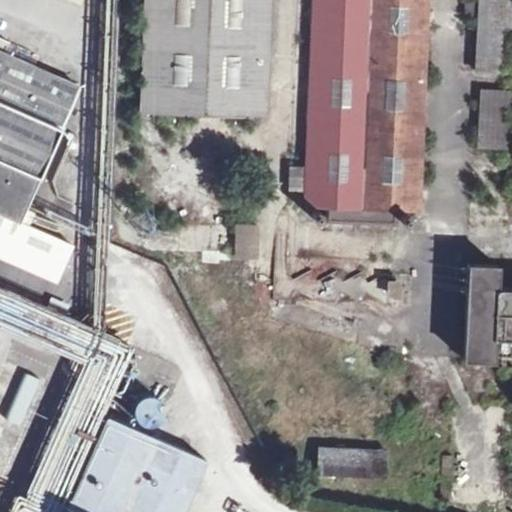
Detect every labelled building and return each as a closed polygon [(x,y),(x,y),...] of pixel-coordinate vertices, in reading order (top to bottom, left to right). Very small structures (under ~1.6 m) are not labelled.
[(63,0),(83,9),(87,0),(63,0)] [(268,0),(141,0),(139,108),(265,114),(268,0)] [(422,0),(311,0),(304,198),(324,199),(323,215),(392,219),(393,204),(414,204),(422,0)] [(511,0),(475,0),(472,70),(494,71),(496,26),(511,25),(511,0)] [(76,90),(0,55),(0,263),(53,288),(70,250),(14,225),(76,90)] [(511,148),(511,88),(479,88),(479,149),(511,148)] [(289,190),(303,190),(303,165),(289,165),(289,190)] [(235,259),(259,259),(260,224),(235,223),(235,259)] [(494,260),(462,258),(458,351),(489,353),(491,329),(511,330),(511,283),(492,282),(494,260)] [(0,287),(0,317),(108,360),(109,358),(94,352),(103,328),(0,287)] [(511,341),(503,342),(504,363),(511,362),(511,341)] [(12,350),(0,375),(0,478),(52,367),(12,350)] [(164,414),(166,410),(166,405),(165,400),(162,396),(157,393),(152,392),(147,392),(142,394),(139,398),(136,402),(135,407),(136,412),(139,416),(142,420),(147,422),(152,422),(157,421),(161,418),(164,414)] [(102,416),(59,511),(120,511),(121,510),(126,511),(179,511),(202,461),(102,416)] [(386,450),(323,446),(321,474),(385,478),(386,450)]
